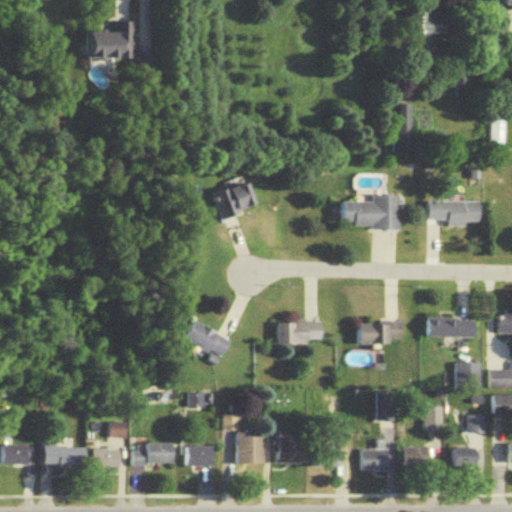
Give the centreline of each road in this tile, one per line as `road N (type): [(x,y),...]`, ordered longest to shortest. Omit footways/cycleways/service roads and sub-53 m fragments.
road 1 (residential): [(247,281),(293,273),(511,270)]
road 2 (residential): [(511,509),(285,511)]
